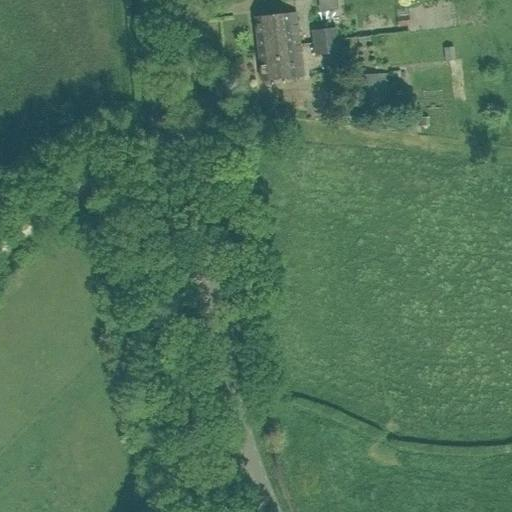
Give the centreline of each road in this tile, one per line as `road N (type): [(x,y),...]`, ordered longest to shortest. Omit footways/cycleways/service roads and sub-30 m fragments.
road 1 (unclassified): [(176,0),(213,322),(233,429),(268,511)]
road 2 (track): [(191,125),(127,155),(0,250)]
